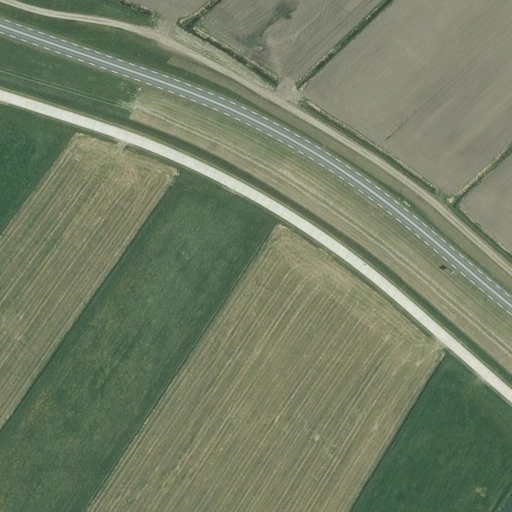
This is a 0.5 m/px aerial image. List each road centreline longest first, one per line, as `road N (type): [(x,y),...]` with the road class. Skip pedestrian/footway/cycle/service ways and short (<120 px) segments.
road 1 (unclassified): [(511,397),(376,278),(271,205),(156,147),(0,95)]
road 2 (primary): [(511,307),(382,198),(271,128),(0,25)]
road 3 (track): [(511,271),(398,175),(226,70),(134,27),(6,0)]
